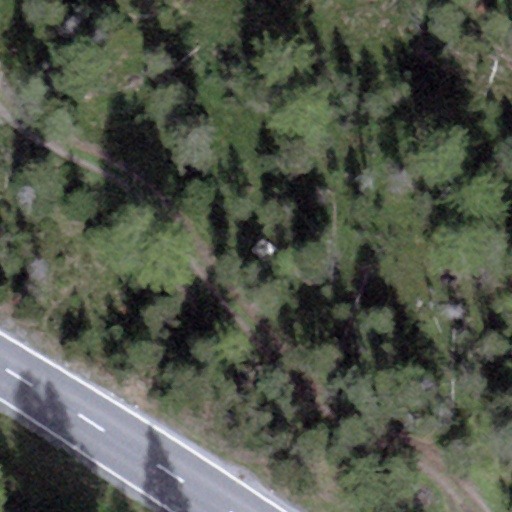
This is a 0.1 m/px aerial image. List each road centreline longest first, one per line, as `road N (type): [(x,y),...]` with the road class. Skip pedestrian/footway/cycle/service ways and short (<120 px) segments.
road 1 (track): [(0,95),(127,178),(282,363),(475,511)]
road 2 (primary): [(0,362),(232,511)]
